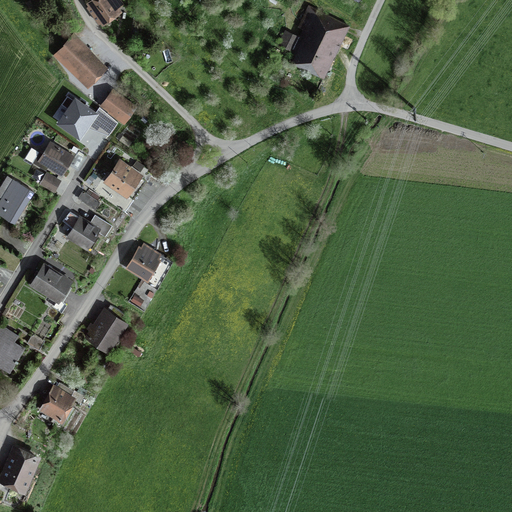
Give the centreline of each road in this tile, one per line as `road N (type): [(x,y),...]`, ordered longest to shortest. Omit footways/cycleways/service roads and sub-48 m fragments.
road 1 (residential): [(511,149),(350,105),(258,136),(149,209),(0,429)]
road 2 (residential): [(0,304),(98,144),(89,134)]
